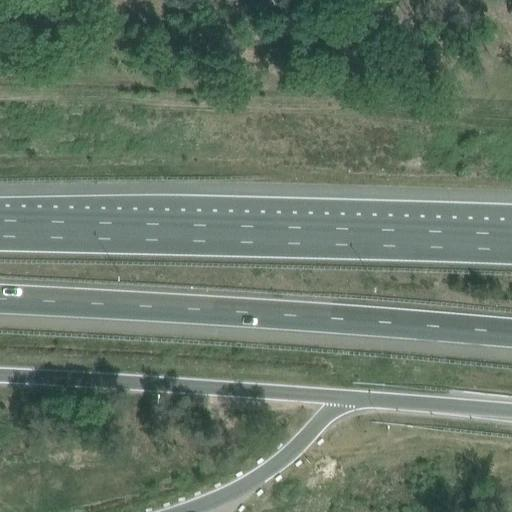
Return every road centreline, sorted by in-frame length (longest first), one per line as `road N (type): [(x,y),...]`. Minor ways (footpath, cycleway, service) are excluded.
road 1 (motorway): [(0,298),(511,332)]
road 2 (motorway): [(511,242),(0,228)]
road 3 (motorway): [(349,397),(511,415)]
